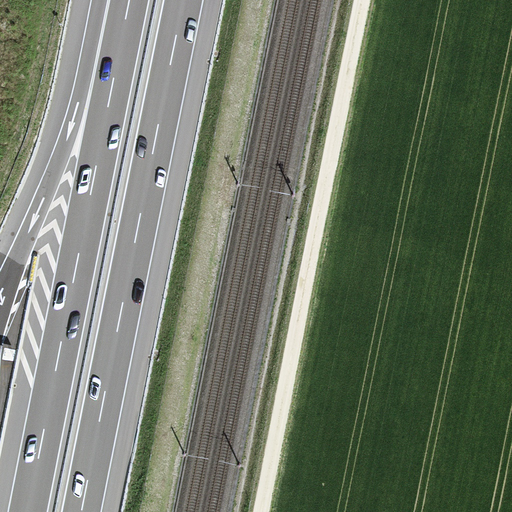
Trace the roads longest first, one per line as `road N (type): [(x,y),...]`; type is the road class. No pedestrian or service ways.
road 1 (motorway): [(81,511),(183,0)]
road 2 (motorway): [(129,0),(27,511)]
road 3 (track): [(261,511),(362,0)]
